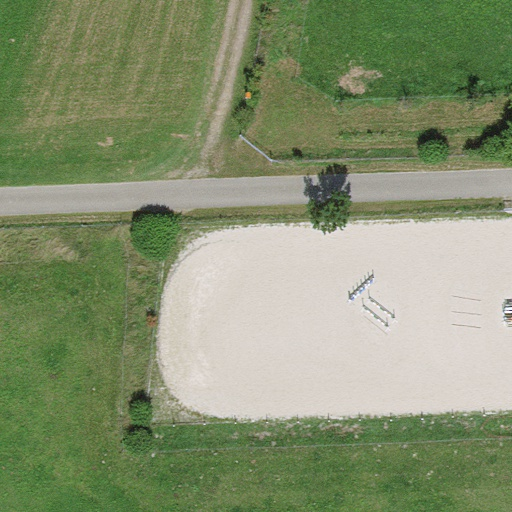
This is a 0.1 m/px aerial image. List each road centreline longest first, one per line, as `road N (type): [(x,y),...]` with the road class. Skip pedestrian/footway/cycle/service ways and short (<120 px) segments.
road 1 (unclassified): [(0,204),(511,187)]
road 2 (track): [(209,197),(248,0)]
